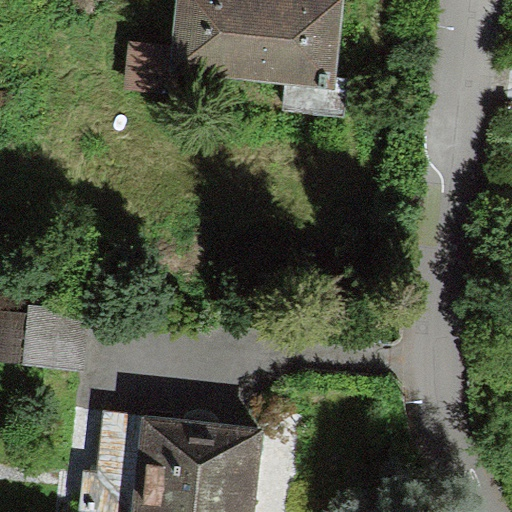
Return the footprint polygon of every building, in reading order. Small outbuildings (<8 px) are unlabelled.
[(344,0),(180,0),(176,46),(173,73),(287,85),(284,108),(344,115),(348,79),(336,77),(344,0)] [(173,73),(176,46),(132,42),(128,87),(172,91),(173,73)] [(30,315),(0,311),(0,361),(80,370),(87,310),(31,305),(30,315)] [(121,511),(133,511),(143,416),(101,412),(96,468),(83,467),(80,508),(121,511)] [(255,511),(265,430),(143,416),(133,511),(255,511)]
